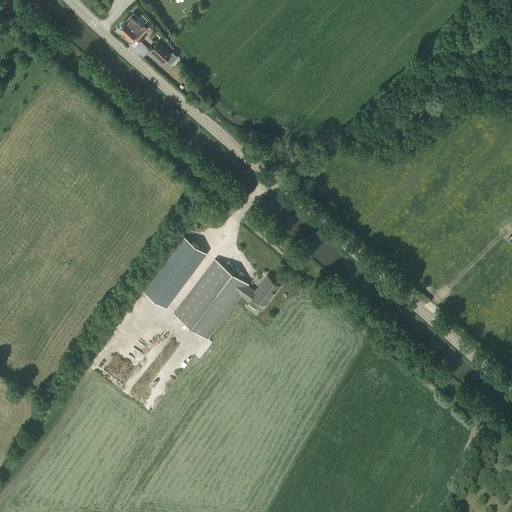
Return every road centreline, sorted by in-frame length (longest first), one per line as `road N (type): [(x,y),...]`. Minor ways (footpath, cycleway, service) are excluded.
road 1 (track): [(9,0),(511,448)]
road 2 (tertiary): [(511,392),(68,0)]
